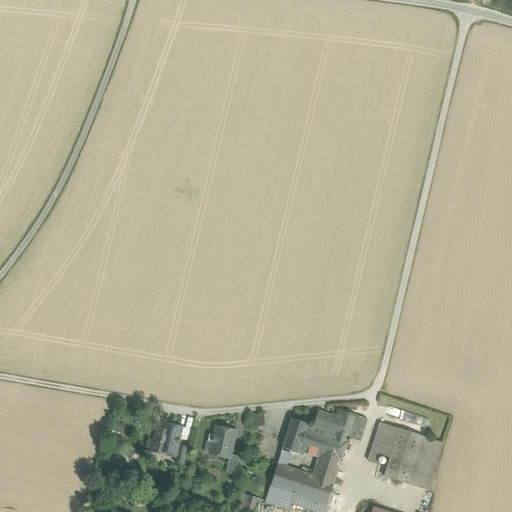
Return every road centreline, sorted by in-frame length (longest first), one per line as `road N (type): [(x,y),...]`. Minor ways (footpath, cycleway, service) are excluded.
road 1 (track): [(475,8),(381,393),(199,415),(0,376)]
road 2 (track): [(0,281),(65,188),(132,0)]
road 3 (track): [(381,393),(347,511)]
